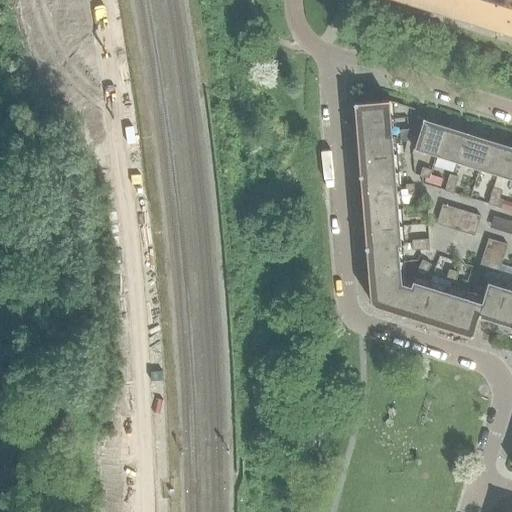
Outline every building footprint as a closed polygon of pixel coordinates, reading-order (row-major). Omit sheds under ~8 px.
[(474,0),(468,21),(500,31),(508,5),(501,4),(489,0),(474,0)] [(511,6),(508,5),(500,31),(511,34),(511,6)] [(352,106),(353,121),(387,118),(386,100),(355,102),(354,103),(353,103),(352,104),(352,105),(352,106)] [(354,139),(389,136),(388,125),(387,118),(353,121),(354,127),(354,139)] [(412,149),(434,156),(443,126),(422,119),(412,149)] [(456,163),(465,133),(443,126),(434,156),(456,163)] [(407,140),(411,129),(399,130),(399,140),(407,140)] [(478,169),(487,140),(465,133),(456,163),(478,169)] [(389,136),(354,139),(356,156),(390,154),(389,136)] [(499,176),(509,147),(487,140),(478,169),(499,176)] [(511,180),(511,147),(509,147),(499,176),(511,180)] [(390,154),(356,156),(356,158),(357,174),(392,172),(390,156),(390,154)] [(418,176),(420,176),(425,178),(427,179),(427,178),(428,175),(430,170),(421,167),(418,176)] [(392,172),(357,174),(358,184),(359,192),(393,190),(392,182),(392,172)] [(446,182),(454,185),(456,176),(448,174),(446,182)] [(425,178),(423,181),(439,187),(441,180),(428,175),(427,178),(427,179),(425,178)] [(452,193),(454,185),(446,182),(444,190),(452,193)] [(413,194),(413,184),(404,184),(405,194),(413,194)] [(490,196),(498,198),(500,190),(492,188),(490,196)] [(393,190),(359,192),(360,210),(395,208),(393,190)] [(496,206),(498,198),(490,196),(487,204),(496,206)] [(511,211),(511,203),(501,201),(499,208),(511,211)] [(447,217),(451,207),(441,204),(438,214),(447,217)] [(457,220),(460,210),(451,207),(447,217),(457,220)] [(395,208),(360,210),(360,212),(362,228),(396,226),(395,210),(395,208)] [(460,210),(457,220),(466,223),(470,213),(460,210)] [(466,223),(476,226),(479,216),(470,213),(466,223)] [(435,224),(444,227),(447,217),(438,214),(435,224)] [(511,236),(511,230),(511,217),(492,214),(489,232),(511,236)] [(444,227),(454,230),(457,220),(447,217),(444,227)] [(454,230),(463,233),(466,223),(457,220),(454,230)] [(466,223),(463,233),(473,236),(476,226),(466,223)] [(396,226),(362,228),(363,239),(363,246),(395,244),(398,244),(397,236),(396,226)] [(427,238),(419,239),(420,249),(428,248),(427,238)] [(494,248),(497,241),(487,238),(485,245),(494,248)] [(420,249),(419,239),(411,240),(411,250),(420,249)] [(497,241),(494,248),(503,251),(506,244),(497,241)] [(395,244),(363,246),(365,266),(365,268),(381,266),(381,263),(396,262),(395,244)] [(494,248),(485,245),(482,253),(492,256),(494,248)] [(501,259),(503,251),(494,248),(492,256),(501,259)] [(492,256),(482,253),(480,260),(489,263),(492,256)] [(499,266),(501,259),(492,256),(489,263),(499,266)] [(425,273),(429,264),(421,259),(417,268),(425,273)] [(478,267),(487,270),(489,263),(480,260),(478,267)] [(392,275),(397,275),(397,264),(396,263),(396,262),(381,263),(381,266),(365,268),(367,296),(368,298),(368,300),(369,302),(371,304),(373,305),(374,306),(376,307),(381,308),(392,275)] [(496,273),(499,266),(489,263),(487,270),(496,273)] [(454,283),(457,272),(447,269),(444,280),(454,283)] [(392,275),(381,308),(400,314),(409,287),(398,283),(397,275),(392,275)] [(409,287),(400,314),(418,320),(429,287),(411,281),(409,287)] [(476,315),(509,326),(511,316),(511,290),(485,282),(479,303),(478,303),(476,315)] [(429,287),(418,320),(421,321),(435,325),(446,292),(431,287),(429,287)] [(446,292),(435,325),(453,331),(463,298),(446,292)] [(470,335),(470,334),(476,315),(478,303),(463,298),(453,331),(468,335),(469,336),(470,335)]
